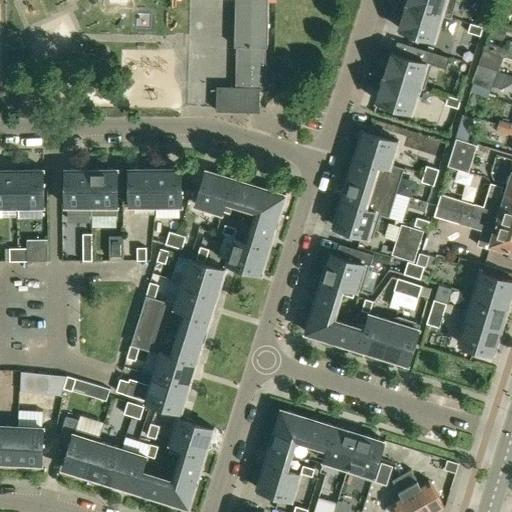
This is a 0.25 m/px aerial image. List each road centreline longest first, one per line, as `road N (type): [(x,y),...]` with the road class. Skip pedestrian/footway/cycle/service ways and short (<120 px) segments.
road 1 (residential): [(318,164),(197,128),(0,128)]
road 2 (residential): [(511,437),(257,359)]
road 3 (residential): [(257,359),(318,164)]
road 4 (residential): [(318,164),(373,0)]
road 5 (residential): [(209,511),(257,359)]
